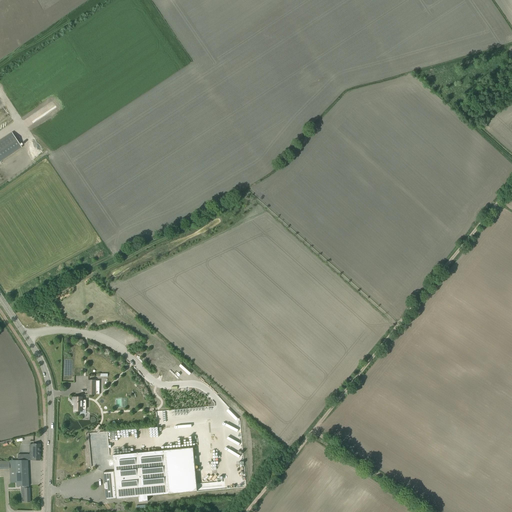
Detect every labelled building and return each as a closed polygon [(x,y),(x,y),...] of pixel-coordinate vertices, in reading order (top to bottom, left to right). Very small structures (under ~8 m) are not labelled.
[(0,160),(21,147),(12,133),(0,141),(0,160)] [(74,402),(74,411),(83,411),(83,397),(73,397),(73,402),(74,402)] [(31,457),(32,457),(32,460),(40,460),(40,444),(30,444),(30,450),(31,450),(31,457)] [(114,472),(103,473),(104,484),(105,484),(106,489),(105,489),(106,500),(138,497),(139,502),(148,501),(147,496),(197,491),(193,448),(113,455),(114,472)] [(18,460),(16,460),(17,487),(24,487),(28,486),(29,486),(28,460),(22,460),(18,460)] [(195,496),(195,498),(229,496),(228,484),(212,485),(213,494),(195,496)] [(24,494),(22,494),(22,502),(25,502),(30,502),(29,488),(28,488),(28,486),(24,487),(24,494)]
